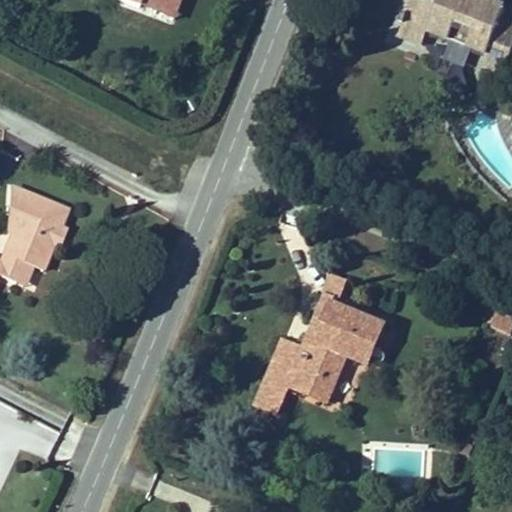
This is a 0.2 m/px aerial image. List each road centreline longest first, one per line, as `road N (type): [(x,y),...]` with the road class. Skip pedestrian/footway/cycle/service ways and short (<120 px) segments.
road 1 (tertiary): [(81,511),(291,0)]
road 2 (track): [(0,72),(216,187)]
